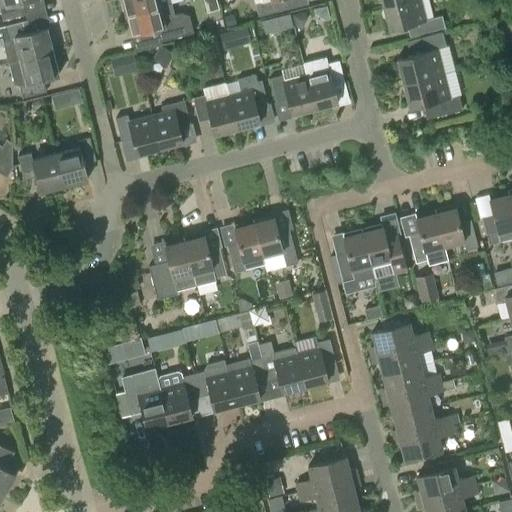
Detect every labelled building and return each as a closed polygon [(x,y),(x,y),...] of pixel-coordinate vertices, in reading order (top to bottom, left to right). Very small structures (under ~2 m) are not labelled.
[(30,0),(0,0),(0,12),(2,20),(25,14),(22,2),(30,0)] [(120,0),(125,15),(159,6),(170,3),(169,0),(120,0)] [(281,11),(278,0),(260,0),(262,3),(254,4),(257,17),(281,11)] [(441,16),(425,20),(420,0),(406,0),(383,6),(389,30),(407,26),(410,38),(444,28),(441,16)] [(159,6),(125,15),(131,36),(157,29),(160,41),(192,32),(188,16),(180,13),(173,15),(170,3),(159,6)] [(305,14),(293,17),(296,29),(303,27),(306,20),(305,14)] [(233,15),(224,17),(226,27),(235,24),(233,15)] [(279,20),(282,33),(294,30),(291,17),(279,20)] [(52,52),(46,28),(30,32),(27,20),(0,26),(0,45),(3,45),(8,63),(52,52)] [(239,47),(252,44),(248,28),(235,31),(239,47)] [(396,59),(403,83),(444,73),(437,48),(445,46),(442,32),(418,38),(422,52),(396,59)] [(155,58),(169,66),(175,54),(162,46),(155,58)] [(58,76),(52,52),(8,63),(14,84),(19,85),(22,98),(45,92),(42,80),(58,76)] [(110,59),(114,73),(137,67),(133,53),(110,59)] [(302,63),(305,76),(314,108),(336,102),(332,87),(344,84),(338,61),(327,64),(325,57),(302,63)] [(450,97),(444,73),(403,83),(409,108),(435,102),(439,115),(462,109),(458,95),(450,97)] [(237,79),(240,92),(228,95),(236,128),(259,122),(255,107),(267,104),(261,81),(257,82),(255,74),(237,79)] [(291,114),(314,108),(305,76),(283,81),(282,75),(270,78),(276,101),(287,99),(291,114)] [(214,134),(236,128),(228,95),(225,83),(202,89),(204,95),(192,98),(198,122),(210,118),(214,134)] [(78,89),(65,92),(69,106),(82,103),(78,89)] [(160,106),(162,112),(150,115),(159,148),(182,142),(178,127),(189,124),(183,101),(160,106)] [(136,154),(159,148),(150,115),(128,121),(127,115),(115,118),(121,141),(132,138),(136,154)] [(78,148),(55,154),(63,185),(87,179),(83,164),(95,160),(89,137),(77,141),(78,148)] [(0,173),(6,177),(12,167),(11,143),(6,139),(2,146),(0,145),(0,173)] [(39,191),(63,185),(55,154),(32,160),(30,153),(17,156),(23,179),(35,176),(39,191)] [(511,207),(508,194),(489,199),(493,214),(481,217),(488,244),(500,241),(511,238),(511,207)] [(455,207),(435,213),(444,246),(463,241),(465,250),(477,247),(470,220),(459,223),(455,207)] [(447,260),(444,246),(435,213),(415,218),(419,233),(408,236),(415,263),(427,260),(428,265),(447,260)] [(273,217),(254,222),(262,255),(264,265),(266,270),(297,262),(289,230),(277,233),(273,217)] [(245,270),(264,265),(262,255),(254,222),(234,227),(238,243),(226,246),(233,273),(245,270)] [(381,226),(362,232),(370,265),(390,260),(392,269),(404,266),(397,239),(385,242),(381,226)] [(351,270),(370,265),(362,232),(342,237),(346,252),(335,255),(342,282),(353,279),(351,270)] [(203,235),(184,240),(196,286),(215,281),(214,278),(226,275),(219,248),(207,251),(203,235)] [(177,293),(177,291),(196,286),(184,240),(164,245),(168,261),(148,266),(156,299),(177,293)] [(503,269),(493,272),(496,285),(506,283),(503,269)] [(431,271),(414,276),(422,307),(439,302),(431,271)] [(135,280),(127,282),(130,291),(137,289),(135,280)] [(288,280),(275,283),(279,300),(292,296),(288,280)] [(505,301),(509,318),(511,317),(511,294),(504,297),(502,286),(491,289),(495,304),(505,301)] [(331,316),(325,292),(312,296),(319,320),(331,316)] [(364,308),(366,318),(381,314),(378,304),(364,308)] [(215,319),(218,332),(241,326),(241,328),(253,325),(249,310),(215,319)] [(511,334),(503,337),(507,352),(511,350),(511,317),(509,318),(511,328),(511,334)] [(369,347),(371,355),(429,340),(427,332),(412,336),(409,323),(371,332),(374,346),(369,347)] [(196,325),(184,328),(187,339),(199,336),(196,325)] [(148,349),(179,343),(177,329),(145,335),(148,349)] [(144,353),(140,337),(116,344),(104,347),(108,362),(120,359),(144,353)] [(318,348),(296,353),(305,386),(327,380),(323,365),(335,362),(329,339),(317,342),(318,348)] [(433,362),(430,349),(431,349),(429,340),(371,355),(373,363),(378,362),(382,375),(419,365),(433,362)] [(241,368),(228,371),(236,404),(259,398),(255,382),(266,379),(257,345),(256,341),(247,343),(251,359),(239,362),(241,368)] [(282,392),(305,386),(296,353),(295,347),(272,353),(269,342),(257,345),(266,379),(278,376),(282,392)] [(214,410),(236,404),(228,371),(225,359),(204,364),(203,367),(203,371),(192,374),(198,397),(210,394),(214,410)] [(380,389),(382,397),(440,382),(438,374),(423,378),(419,365),(382,375),(385,388),(380,389)] [(158,380),(160,388),(168,421),(191,415),(187,400),(198,397),(192,374),(181,376),(181,374),(177,372),(160,376),(158,380)] [(389,404),(392,417),(430,407),(427,394),(442,390),(440,382),(382,397),(384,405),(389,404)] [(146,427),(168,421),(160,388),(138,394),(136,388),(124,391),(130,415),(142,412),(146,427)] [(391,431),(393,439),(451,424),(448,415),(433,419),(430,407),(392,417),(396,429),(391,431)] [(0,423),(12,421),(8,409),(0,410),(0,423)] [(506,419),(496,422),(499,435),(510,432),(506,419)] [(453,432),(451,424),(393,439),(395,447),(400,446),(403,459),(441,449),(437,436),(453,432)] [(0,493),(2,495),(14,474),(2,467),(11,452),(0,445),(0,493)] [(295,483),(298,492),(356,477),(353,469),(348,470),(345,457),(307,466),(311,479),(295,483)] [(414,491),(416,499),(474,484),(472,476),(457,480),(454,467),(416,476),(419,490),(414,491)] [(358,485),(356,477),(298,492),(300,500),(315,496),(318,508),(356,499),(353,486),(358,485)] [(265,482),(269,496),(283,492),(279,478),(265,482)] [(423,506),(424,511),(452,511),(464,509),(461,496),(476,493),(474,484),(416,499),(418,507),(423,506)] [(359,511),(356,499),(318,508),(318,511),(364,511),(364,510),(359,511)]
